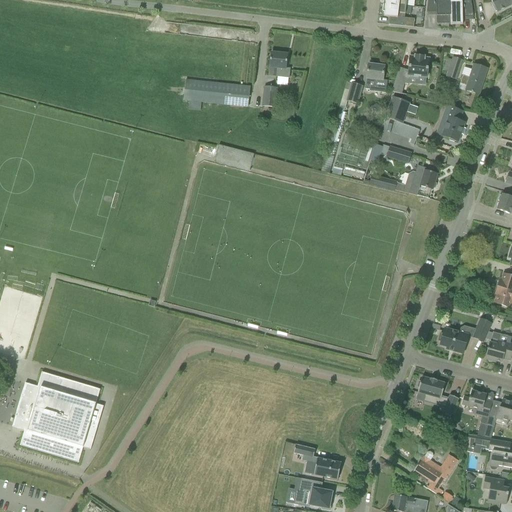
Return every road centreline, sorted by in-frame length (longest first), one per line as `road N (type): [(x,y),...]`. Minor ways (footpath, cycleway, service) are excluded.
road 1 (residential): [(411,357),(511,69)]
road 2 (residential): [(366,31),(121,3)]
road 3 (residential): [(361,511),(378,430),(411,357)]
road 4 (residential): [(511,57),(366,31)]
